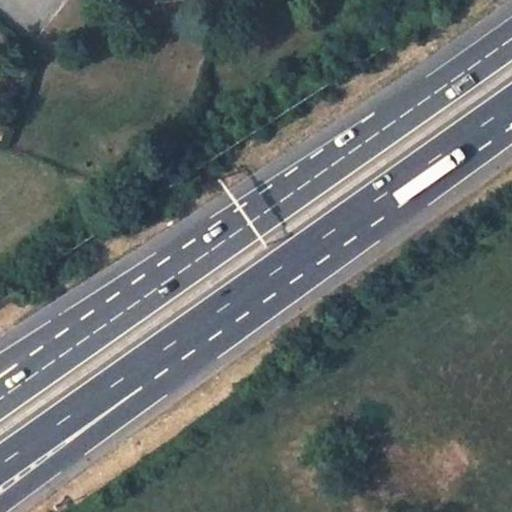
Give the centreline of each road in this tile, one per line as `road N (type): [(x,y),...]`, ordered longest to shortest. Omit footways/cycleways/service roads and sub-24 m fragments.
road 1 (motorway): [(511,38),(38,371)]
road 2 (motorway): [(139,366),(511,104)]
road 3 (motorway): [(0,506),(126,414),(139,366)]
road 4 (motorway): [(0,464),(139,366)]
